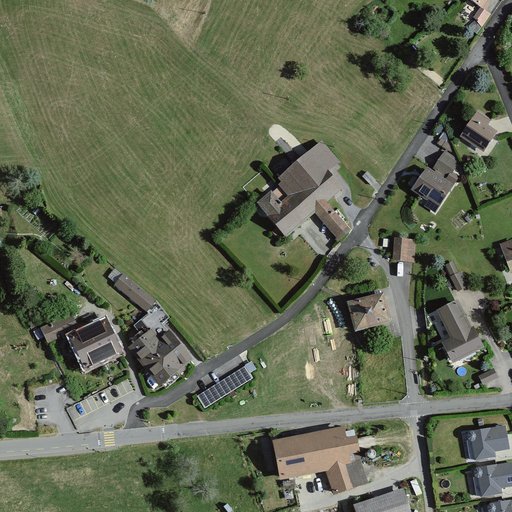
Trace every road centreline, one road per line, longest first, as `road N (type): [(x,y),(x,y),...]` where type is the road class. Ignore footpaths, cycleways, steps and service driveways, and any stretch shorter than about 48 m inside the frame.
road 1 (residential): [(357,233),(285,320),(190,387),(140,407),(135,437)]
road 2 (unclassified): [(416,411),(135,437)]
road 3 (residential): [(483,43),(357,233)]
road 4 (residential): [(357,233),(399,287),(416,411)]
road 5 (unclassified): [(135,437),(0,448)]
